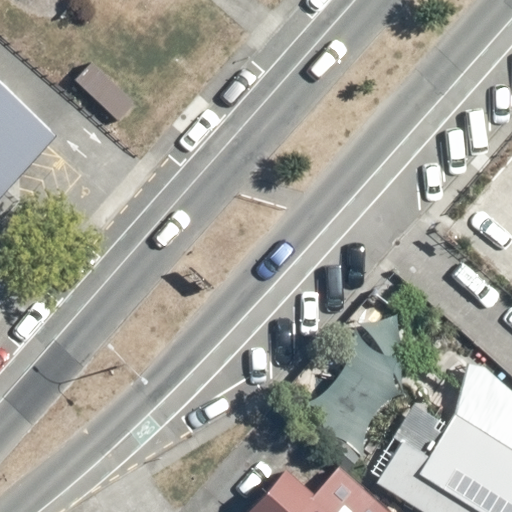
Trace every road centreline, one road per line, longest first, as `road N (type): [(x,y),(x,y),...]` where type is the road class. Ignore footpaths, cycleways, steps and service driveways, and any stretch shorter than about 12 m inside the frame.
road 1 (secondary): [(510,0),(254,286),(27,511)]
road 2 (secondary): [(0,431),(377,0)]
